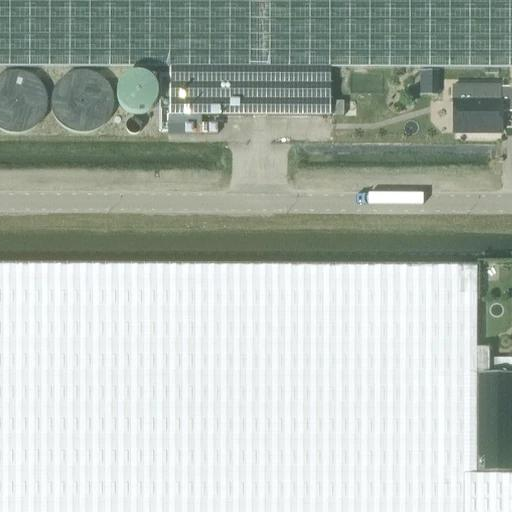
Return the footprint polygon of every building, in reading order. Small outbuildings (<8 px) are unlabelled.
[(511,0),(0,0),(0,66),(168,67),(329,67),(511,67),(511,0)] [(329,115),(329,67),(168,67),(167,115),(329,115)] [(453,99),(453,132),(472,132),(472,128),(499,128),(499,132),(500,132),(500,111),(511,111),(511,86),(499,86),(499,99),(453,99)] [(333,100),(333,115),(343,115),(343,100),(333,100)] [(511,511),(511,477),(477,477),(476,360),(490,360),(490,349),(476,349),(476,266),(0,265),(0,511),(511,511)] [(476,360),(477,477),(511,477),(511,359),(490,360),(476,360)]
